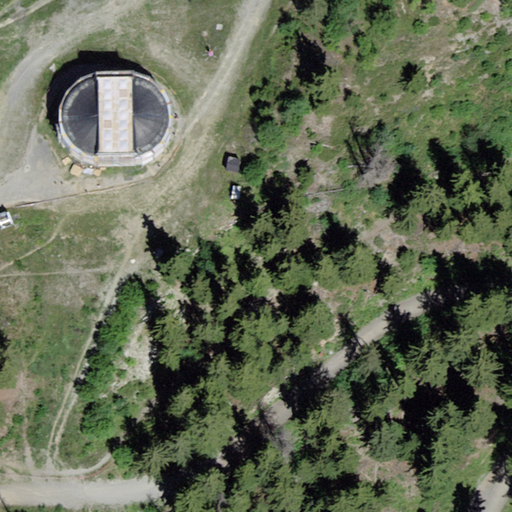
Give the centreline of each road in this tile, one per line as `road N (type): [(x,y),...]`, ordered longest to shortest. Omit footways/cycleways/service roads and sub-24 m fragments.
road 1 (track): [(0,496),(114,495),(171,484),(222,459),(395,315),(442,296),(511,288)]
road 2 (track): [(252,0),(211,102),(180,153),(125,183),(0,197)]
